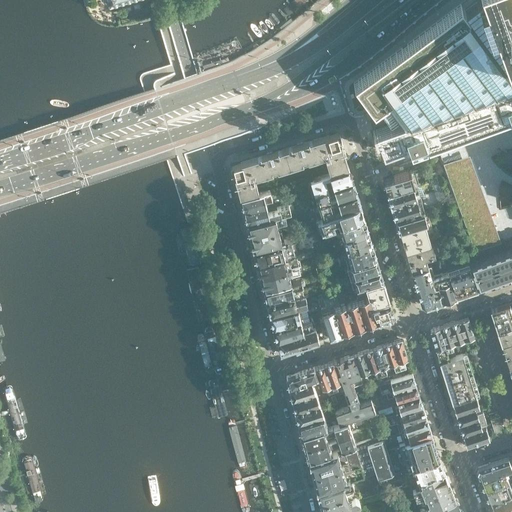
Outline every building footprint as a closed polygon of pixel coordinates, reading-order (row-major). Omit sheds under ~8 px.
[(305,0),(289,0),(279,9),(286,17),(305,0)] [(459,3),(353,83),(369,105),(372,109),(387,98),(403,119),(511,79),(511,0),(473,0),(463,8),(459,3)] [(215,67),(222,64),(220,60),(203,66),(201,62),(198,62),(201,71),(215,67)] [(511,79),(403,119),(372,130),(375,139),(378,138),(383,150),(409,141),(410,144),(409,144),(411,150),(426,145),(425,144),(435,141),(479,126),(510,114),(510,113),(511,112),(511,79)] [(348,166),(343,150),(338,133),(329,136),(329,135),(315,139),(320,156),(323,155),(328,173),(348,166)] [(320,156),(315,139),(303,143),(303,142),(296,144),(296,145),(284,148),(290,165),(320,156)] [(290,165),(284,148),(272,152),(272,151),(265,153),(266,154),(254,158),(259,175),(290,165)] [(260,192),(256,176),(259,175),(254,158),(240,162),(240,163),(231,166),(240,197),(260,192)] [(455,196),(460,209),(464,223),(469,236),(474,250),(497,242),(492,228),(487,214),(483,201),(478,188),(473,175),(468,161),(457,165),(445,169),(450,183),(455,196)] [(352,179),(348,166),(328,173),(310,178),(314,191),(327,187),(325,180),(330,178),(332,185),(352,179)] [(418,182),(414,169),(392,176),(391,176),(385,178),(383,179),(387,192),(412,184),(411,184),(418,182)] [(442,189),(438,176),(432,178),(436,191),(442,189)] [(356,192),(352,179),(332,185),(334,193),(329,194),(327,187),(314,191),(318,204),(356,192)] [(415,197),(412,184),(387,192),(389,196),(390,200),(391,205),(415,197)] [(267,204),(265,198),(271,196),(269,189),(260,192),(240,197),(240,198),(240,199),(241,199),(241,201),(240,201),(241,203),(242,205),(241,205),(242,206),(243,209),(242,209),(243,210),(267,204)] [(446,202),(442,189),(436,191),(434,191),(438,204),(446,202)] [(360,205),(356,192),(318,204),(322,217),(334,213),(360,205)] [(307,203),(304,194),(298,196),(301,204),(307,203)] [(419,210),(415,197),(391,205),(393,209),(394,213),(395,217),(419,210)] [(246,222),(283,213),(289,211),(287,204),(276,207),(276,209),(268,211),(267,204),(243,210),(243,211),(244,211),(244,214),(244,215),(245,215),(245,217),(245,218),(245,219),(246,218),(247,221),(246,221),(246,222)] [(338,225),(364,217),(360,205),(334,213),(322,217),(315,219),(319,231),(338,225)] [(426,221),(422,209),(419,210),(395,217),(397,222),(396,222),(398,226),(399,230),(423,222),(426,221)] [(277,229),(275,222),(285,219),(283,213),(246,222),(248,227),(249,231),(250,235),(250,236),(277,229)] [(368,230),(364,217),(338,225),(338,226),(342,238),(368,230)] [(427,232),(423,222),(399,230),(402,240),(427,232)] [(189,263),(199,261),(191,228),(180,230),(189,263)] [(290,239),(288,233),(279,236),(277,229),(250,236),(250,237),(251,241),(252,245),(253,248),(279,242),(290,239)] [(372,243),(368,230),(342,238),(346,251),(372,243)] [(430,243),(427,232),(402,240),(405,250),(430,243)] [(286,256),(284,249),(282,249),(279,242),(253,248),(256,260),(257,262),(257,263),(283,256),(286,256)] [(376,256),(372,243),(346,251),(350,264),(376,256)] [(425,257),(434,254),(431,243),(430,243),(405,250),(412,270),(428,265),(425,257)] [(511,248),(469,264),(470,265),(474,279),(477,288),(511,276),(511,248)] [(296,266),(295,260),(285,263),(283,256),(257,263),(257,264),(257,263),(258,267),(259,272),(260,276),(296,266)] [(376,256),(350,264),(348,264),(352,277),(379,269),(376,256)] [(474,279),(470,265),(469,264),(469,263),(458,267),(466,292),(477,288),(474,279)] [(197,322),(214,319),(203,265),(186,268),(197,322)] [(439,283),(436,275),(431,277),(428,265),(412,270),(411,271),(412,271),(413,275),(413,276),(414,280),(414,281),(415,281),(416,285),(417,289),(417,290),(418,290),(438,284),(439,283)] [(290,281),(288,275),(298,273),(296,266),(260,276),(261,280),(262,284),(263,288),(290,281)] [(345,291),(342,280),(339,267),(330,270),(332,278),(334,284),(337,293),(341,292),(344,291),(345,291)] [(466,292),(458,267),(447,271),(456,295),(466,292)] [(383,280),(379,269),(352,277),(355,288),(365,285),(383,280)] [(456,295),(447,271),(436,275),(439,283),(438,284),(443,300),(447,298),(451,297),(456,295)] [(293,293),(291,288),(301,285),(299,279),(290,281),(263,288),(263,289),(264,289),(265,292),(264,292),(264,293),(265,293),(265,295),(265,296),(266,296),(266,299),(266,300),(293,293)] [(389,301),(383,280),(365,285),(368,294),(372,306),(389,301)] [(443,300),(438,284),(418,290),(419,295),(419,296),(420,296),(421,302),(422,302),(425,305),(426,305),(432,303),(433,303),(437,301),(438,301),(442,300),(443,300)] [(270,312),(305,302),(304,296),(294,298),(293,293),(266,300),(267,300),(267,302),(267,304),(268,303),(268,306),(268,307),(269,309),(269,310),(270,312)] [(377,321),(372,306),(368,294),(356,298),(357,300),(365,325),(377,321)] [(341,332),(333,308),(324,310),(322,301),(331,299),(329,295),(317,299),(325,324),(329,336),(334,335),(337,334),(341,332)] [(365,325),(357,300),(345,304),(353,328),(365,325)] [(393,312),(391,306),(391,305),(389,301),(372,306),(377,321),(385,318),(386,318),(391,316),(393,313),(393,312)] [(299,318),(297,311),(307,308),(305,302),(270,312),(269,312),(270,313),(271,317),(272,321),(273,325),(273,326),(299,318)] [(511,314),(511,312),(510,305),(509,302),(490,308),(494,320),(511,314)] [(353,328),(345,304),(333,308),(341,332),(353,328)] [(511,327),(511,314),(494,320),(497,332),(511,327)] [(312,328),(310,322),(308,323),(306,316),(299,318),(273,326),(274,330),(275,334),(276,338),(276,339),(312,328)] [(474,335),(468,316),(458,319),(464,339),(470,337),(474,335)] [(464,339),(458,319),(449,322),(455,342),(458,341),(464,339)] [(455,342),(449,322),(439,326),(449,356),(449,357),(455,355),(451,343),(455,342)] [(329,336),(325,324),(320,326),(324,338),(329,336)] [(207,331),(215,370),(215,371),(216,372),(217,373),(218,373),(219,374),(220,374),(221,373),(222,373),(223,373),(223,372),(224,372),(224,371),(224,370),(224,369),(216,329),(215,328),(215,327),(214,327),(213,326),(212,326),(211,325),(210,326),(209,326),(209,327),(208,327),(207,328),(207,329),(207,330),(207,331)] [(449,356),(439,326),(430,329),(439,359),(449,356)] [(319,340),(315,327),(312,328),(276,339),(277,340),(278,343),(278,344),(278,345),(279,347),(279,348),(279,349),(280,349),(280,351),(280,352),(280,353),(319,340)] [(511,340),(511,327),(497,332),(501,344),(511,340)] [(199,334),(199,335),(198,336),(198,338),(205,366),(205,368),(206,369),(206,370),(207,371),(208,372),(209,373),(212,372),(213,371),(213,370),(213,369),(214,367),(214,366),(213,364),(207,336),(206,334),(206,333),(205,333),(203,333),(202,333),(201,333),(199,334)] [(407,357),(402,340),(401,338),(400,338),(392,341),(400,366),(405,365),(403,359),(407,357)] [(511,365),(511,340),(501,344),(509,367),(511,365)] [(400,366),(392,341),(382,344),(388,364),(393,362),(395,368),(400,366)] [(388,364),(382,344),(372,348),(380,373),(384,371),(386,377),(390,376),(386,364),(388,364)] [(380,373),(372,348),(353,354),(361,379),(366,377),(364,371),(373,368),(375,374),(380,373)] [(465,363),(462,353),(455,355),(449,357),(449,356),(439,359),(439,360),(442,370),(465,363)] [(373,408),(381,405),(374,383),(367,386),(366,386),(370,398),(358,402),(351,382),(361,379),(353,354),(332,360),(339,380),(347,405),(333,410),(337,423),(347,420),(363,415),(374,411),(373,408)] [(339,380),(332,360),(323,363),(331,389),(336,387),(334,382),(339,380)] [(331,389),(323,363),(314,366),(318,378),(319,379),(321,386),(321,387),(325,386),(326,390),(331,389)] [(468,373),(465,363),(442,370),(445,380),(468,373)] [(318,378),(314,366),(286,376),(289,387),(311,380),(318,378)] [(422,405),(419,394),(412,373),(379,383),(383,393),(379,395),(383,405),(381,405),(373,408),(374,411),(377,420),(396,414),(396,413),(394,405),(397,404),(400,412),(422,405)] [(472,383),(468,373),(445,380),(449,390),(472,383)] [(213,419),(228,415),(218,378),(204,382),(213,419)] [(315,392),(311,380),(289,387),(292,399),(315,392)] [(475,394),(472,383),(449,390),(452,401),(453,401),(452,401),(475,394)] [(3,390),(17,438),(18,438),(18,439),(19,439),(20,439),(21,440),(22,439),(23,439),(24,439),(25,438),(26,437),(27,436),(27,435),(13,387),(12,386),(11,385),(10,385),(9,385),(8,385),(7,385),(6,386),(5,386),(5,387),(4,387),(4,388),(4,389),(3,390)] [(318,403),(315,392),(292,399),(295,411),(318,403)] [(479,406),(475,394),(452,401),(453,401),(452,401),(456,413),(475,407),(479,406)] [(323,415),(318,403),(295,411),(298,423),(323,415)] [(400,412),(396,413),(396,414),(399,423),(402,422),(425,415),(422,405),(400,412)] [(483,415),(481,409),(476,411),(475,407),(456,413),(459,423),(483,415)] [(382,436),(377,420),(374,411),(363,415),(372,440),(382,436)] [(329,426),(328,423),(326,424),(323,415),(298,423),(301,435),(329,426)] [(428,424),(425,415),(402,422),(405,429),(403,429),(403,432),(428,424)] [(481,428),(480,424),(485,422),(483,415),(459,423),(462,434),(481,428)] [(501,424),(499,416),(499,417),(491,419),(495,435),(504,432),(501,424)] [(228,430),(238,466),(239,467),(239,468),(240,468),(240,469),(241,469),(242,469),(243,470),(244,469),(245,469),(245,468),(246,467),(246,466),(246,465),(246,464),(237,428),(233,420),(228,422),(228,430)] [(305,447),(327,440),(325,433),(333,430),(335,437),(351,432),(347,420),(337,423),(329,426),(301,435),(305,447)] [(403,443),(401,437),(409,435),(411,440),(431,434),(428,424),(403,432),(403,434),(401,435),(400,433),(388,437),(391,446),(403,443)] [(489,437),(485,426),(481,428),(462,434),(466,445),(489,437)] [(308,459),(331,452),(329,445),(337,442),(339,450),(354,445),(351,432),(335,437),(327,440),(305,447),(308,459)] [(439,457),(436,451),(431,434),(411,440),(403,443),(391,446),(386,448),(391,465),(398,463),(400,470),(439,457)] [(393,472),(391,465),(386,448),(382,436),(372,440),(360,443),(366,463),(360,465),(354,445),(339,450),(331,452),(308,459),(310,465),(315,485),(317,491),(351,479),(373,472),(376,483),(378,494),(402,485),(403,488),(443,470),(439,457),(400,470),(393,472)] [(23,458),(34,499),(35,500),(35,501),(36,501),(37,502),(38,502),(39,502),(40,502),(41,501),(41,500),(42,499),(42,498),(42,497),(42,496),(31,456),(30,456),(30,455),(29,455),(28,455),(28,454),(27,454),(26,455),(25,455),(24,456),(23,456),(23,457),(23,458)] [(504,470),(511,466),(511,455),(508,457),(487,464),(487,463),(487,464),(481,466),(478,467),(476,471),(480,480),(504,470)] [(233,471),(233,472),(232,473),(232,475),(241,508),(241,509),(242,511),(250,511),(250,510),(251,509),(250,507),(250,505),(242,473),(241,471),(240,470),(239,469),(237,469),(236,469),(235,470),(233,471)] [(406,497),(448,480),(443,470),(403,488),(406,497)] [(509,480),(504,470),(480,480),(484,490),(509,480)] [(345,493),(344,487),(353,484),(351,479),(317,491),(320,502),(345,493)] [(425,500),(451,489),(448,480),(406,497),(408,502),(416,499),(416,497),(423,494),(425,500)] [(488,501),(511,491),(511,483),(510,485),(509,480),(484,490),(488,501)] [(421,511),(455,498),(451,489),(425,500),(427,504),(419,507),(421,511)] [(511,504),(511,491),(488,501),(493,511),(511,504)] [(322,511),(326,511),(358,501),(357,498),(354,497),(347,499),(345,493),(320,502),(322,511)] [(460,511),(455,498),(421,511),(420,511),(460,511)] [(351,511),(350,509),(357,507),(359,503),(358,501),(326,511),(351,511)]
